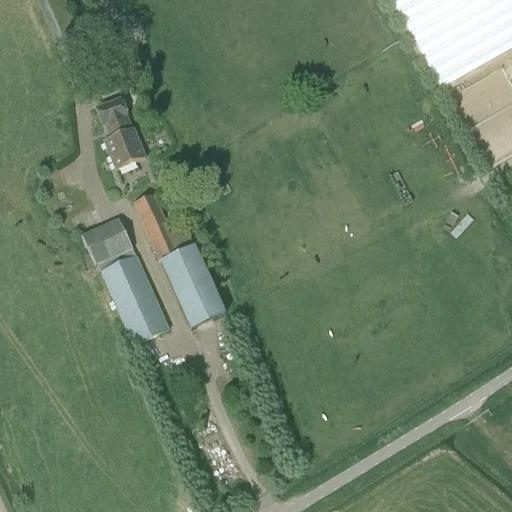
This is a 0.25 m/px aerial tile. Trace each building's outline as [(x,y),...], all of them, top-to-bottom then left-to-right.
[(384,0),(437,93),(511,50),(511,3),(510,0),(384,0)] [(77,28),(63,35),(73,56),(87,50),(77,28)] [(130,132),(125,120),(127,119),(119,102),(94,112),(101,130),(104,129),(110,141),(103,144),(115,174),(145,161),(132,132),(130,132)] [(132,205),(189,331),(190,333),(224,318),(192,249),(179,219),(164,225),(152,197),(132,205)] [(96,269),(99,275),(133,349),(168,333),(134,259),(131,252),(118,223),(81,240),(95,270),(96,269)]
